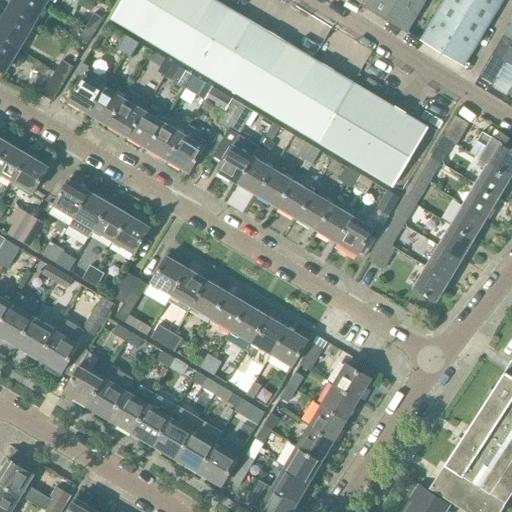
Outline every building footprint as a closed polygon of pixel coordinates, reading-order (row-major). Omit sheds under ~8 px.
[(31,25),(45,1),(43,0),(14,0),(8,11),(31,25)] [(220,33),(233,11),(215,0),(122,0),(112,18),(197,69),(219,33),(220,33)] [(407,32),(426,0),(367,0),(364,6),(407,32)] [(444,0),(421,40),(464,66),(502,0),(444,0)] [(0,37),(17,48),(31,25),(8,11),(0,24),(0,37)] [(267,31),(233,11),(220,33),(254,54),(267,31)] [(86,25),(96,30),(103,18),(94,12),(86,25)] [(96,30),(86,25),(79,36),(88,42),(96,30)] [(197,69),(278,117),(313,58),(267,31),(254,54),(220,33),(219,33),(197,69)] [(511,43),(511,37),(505,33),(492,54),(502,60),(511,43)] [(124,52),(132,39),(125,35),(117,48),(124,52)] [(17,48),(0,37),(0,69),(3,72),(17,48)] [(132,39),(124,52),(131,56),(138,43),(132,39)] [(502,60),(492,54),(479,75),(493,83),(506,63),(502,60)] [(354,83),(313,58),(278,117),(319,141),(354,83)] [(55,71),(66,78),(74,66),(62,59),(55,71)] [(164,76),(172,63),(165,59),(157,72),(164,76)] [(172,63),(164,76),(171,80),(179,67),(172,63)] [(104,86),(107,82),(97,76),(87,70),(89,67),(83,64),(76,74),(81,78),(68,100),(88,112),(104,86)] [(181,70),(177,78),(186,84),(191,76),(181,70)] [(66,78),(55,71),(42,93),(53,100),(66,78)] [(204,99),(212,87),(205,83),(197,95),(204,99)] [(354,83),(319,141),(392,185),(428,126),(354,83)] [(124,98),(104,86),(88,112),(108,124),(124,98)] [(212,87),(204,99),(211,104),(212,102),(226,110),(218,123),(228,128),(242,104),(233,98),(219,91),(212,87)] [(124,98),(108,124),(128,136),(144,110),(149,102),(129,90),(124,98)] [(242,104),(228,128),(238,135),(239,134),(253,111),(242,104)] [(128,136),(148,148),(164,122),(144,110),(128,136)] [(442,136),(453,142),(456,144),(469,123),(455,115),(442,136)] [(148,148),(168,159),(183,134),(164,122),(148,148)] [(274,123),(266,136),(272,140),(281,128),(274,123)] [(183,134),(168,159),(189,172),(207,141),(201,138),(203,133),(189,124),(183,134)] [(238,183),(253,157),(260,147),(239,134),(238,135),(228,128),(212,156),(222,162),(217,171),(238,183)] [(479,158),(487,163),(510,176),(511,173),(511,148),(508,146),(482,131),(469,153),(479,159),(479,158)] [(451,146),(441,140),(431,157),(441,163),(451,146)] [(0,155),(0,172),(12,180),(27,154),(8,143),(0,155)] [(305,160),(313,147),(307,143),(299,156),(305,160)] [(313,147),(305,160),(313,164),(321,151),(313,147)] [(27,154),(12,180),(32,192),(48,166),(27,154)] [(273,169),(253,157),(238,183),(258,195),(273,169)] [(431,181),(441,163),(431,157),(420,174),(431,181)] [(487,163),(475,183),(498,197),(510,176),(487,163)] [(345,184),(353,171),(345,166),(337,179),(345,184)] [(293,181),(273,169),(258,195),(278,206),(293,181)] [(353,171),(345,184),(351,187),(359,174),(353,171)] [(89,191),(69,179),(53,205),(48,214),(69,226),(89,191)] [(314,193),(293,181),(278,206),(298,218),(314,193)] [(427,187),(416,181),(406,198),(416,205),(427,187)] [(475,183),(463,205),(486,218),(498,197),(475,183)] [(110,203),(89,191),(69,226),(89,238),(94,229),(110,203)] [(393,195),(387,191),(376,209),(389,217),(401,200),(393,195)] [(333,204),(314,193),(298,218),(318,230),(333,204)] [(416,205),(406,198),(396,216),(406,222),(416,205)] [(94,229),(114,241),(129,215),(110,203),(94,229)] [(353,216),(333,204),(318,230),(338,242),(353,216)] [(463,205),(451,225),(474,238),(486,218),(463,205)] [(18,241),(33,216),(17,207),(7,223),(13,226),(8,235),(18,241)] [(129,215),(114,241),(134,253),(150,227),(129,215)] [(33,216),(18,241),(29,247),(43,222),(33,216)] [(353,216),(338,242),(358,254),(373,229),(353,216)] [(381,240),(395,248),(392,246),(403,228),(392,222),(381,240)] [(451,225),(439,246),(461,259),(474,238),(451,225)] [(6,239),(0,248),(0,273),(17,246),(6,239)] [(395,248),(381,240),(369,261),(383,269),(395,248)] [(50,259),(58,246),(50,242),(43,255),(50,259)] [(58,246),(50,259),(57,263),(64,250),(58,246)] [(449,280),(461,259),(439,246),(426,266),(449,280)] [(172,294),(187,269),(167,257),(151,282),(172,294)] [(54,281),(59,272),(37,259),(32,268),(42,274),(54,281)] [(89,282),(97,270),(90,265),(83,278),(89,282)] [(449,280),(426,266),(414,287),(437,301),(449,280)] [(172,294),(192,306),(207,281),(187,269),(172,294)] [(97,270),(89,282),(96,287),(104,274),(97,270)] [(59,272),(54,281),(67,289),(72,279),(59,272)] [(123,302),(137,278),(127,272),(112,296),(123,302)] [(137,278),(123,302),(123,303),(115,317),(147,336),(152,328),(129,315),(147,284),(137,278)] [(192,306),(212,318),(227,293),(207,281),(192,306)] [(212,318),(232,330),(247,304),(227,293),(212,318)] [(0,321),(11,304),(0,297),(0,321)] [(109,316),(115,305),(104,298),(102,297),(82,329),(94,337),(102,323),(104,324),(109,316)] [(33,317),(11,304),(0,321),(0,336),(16,346),(33,317)] [(267,316),(247,304),(232,330),(252,342),(267,316)] [(287,328),(267,316),(252,342),(272,354),(287,328)] [(55,330),(33,317),(16,346),(38,359),(55,330)] [(125,342),(130,333),(117,325),(112,334),(125,342)] [(151,338),(167,347),(175,334),(159,325),(151,338)] [(287,328),(272,354),(292,366),(307,340),(287,328)] [(55,330),(38,359),(61,372),(78,343),(55,330)] [(130,333),(125,342),(137,349),(143,340),(130,333)] [(174,351),(182,338),(175,334),(167,347),(174,351)] [(300,364),(310,371),(323,349),(313,343),(300,364)] [(63,392),(86,406),(103,377),(92,370),(99,359),(87,352),(80,364),(63,392)] [(170,368),(175,359),(162,352),(157,361),(170,368)] [(208,371),(215,358),(208,354),(201,367),(208,371)] [(215,358),(208,371),(214,375),(222,363),(215,358)] [(175,359),(170,368),(182,376),(188,367),(175,359)] [(511,486),(511,362),(455,450),(511,486)] [(332,384),(358,400),(371,378),(345,363),(332,384)] [(247,395),(255,382),(235,370),(226,384),(240,392),(241,391),(247,395)] [(288,385),(296,391),(304,377),(295,372),(288,385)] [(125,390),(103,377),(86,406),(108,419),(125,390)] [(214,395),(219,386),(208,379),(202,388),(214,395)] [(255,382),(247,395),(254,399),(262,386),(255,382)] [(346,420),(358,400),(332,384),(320,405),(346,420)] [(134,396),(125,390),(108,419),(131,433),(154,393),(140,385),(134,396)] [(296,391),(288,385),(281,398),(289,403),(296,391)] [(219,386),(214,395),(227,403),(232,393),(219,386)] [(131,433),(153,446),(170,417),(177,407),(154,393),(131,433)] [(252,405),(247,415),(259,422),(265,413),(252,405)] [(334,441),(346,420),(320,405),(308,425),(334,441)] [(264,427),(272,432),(280,419),(271,414),(264,427)] [(193,430),(170,417),(153,446),(176,459),(193,430)] [(322,461),(334,441),(308,425),(296,446),(322,461)] [(272,432),(264,427),(256,439),(265,444),(272,432)] [(215,443),(193,430),(176,459),(198,472),(215,443)] [(215,443),(198,472),(221,486),(238,457),(215,443)] [(309,482),(322,461),(296,446),(283,467),(309,482)] [(468,511),(499,511),(511,492),(511,486),(455,450),(431,488),(468,511)] [(246,455),(239,468),(267,484),(269,479),(259,473),(260,472),(251,467),(255,461),(246,455)] [(0,472),(0,483),(20,496),(41,509),(46,511),(60,511),(71,496),(56,486),(48,498),(27,485),(33,474),(8,459),(0,472)] [(297,502),(309,482),(283,467),(271,487),(297,502)] [(231,481),(240,486),(247,474),(266,484),(267,484),(239,468),(231,481)] [(0,483),(0,511),(1,511),(10,511),(20,496),(0,483)] [(291,511),(297,502),(271,487),(259,508),(264,511),(291,511)] [(408,511),(443,511),(448,505),(423,489),(408,511)] [(96,511),(97,511),(75,498),(67,511),(96,511)]
